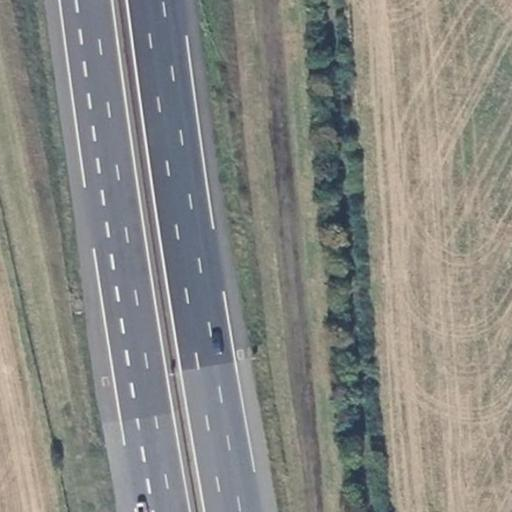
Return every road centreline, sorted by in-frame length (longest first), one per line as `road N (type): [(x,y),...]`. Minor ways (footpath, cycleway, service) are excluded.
road 1 (trunk): [(231,511),(153,0)]
road 2 (trunk): [(78,0),(155,511)]
